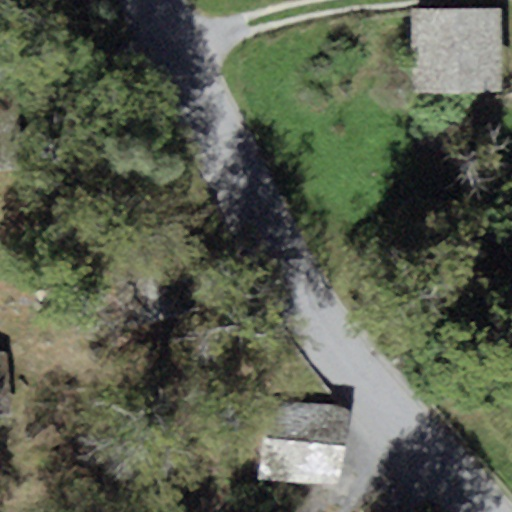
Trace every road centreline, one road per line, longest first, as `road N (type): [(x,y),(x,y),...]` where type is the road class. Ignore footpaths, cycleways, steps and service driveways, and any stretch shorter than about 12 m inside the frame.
road 1 (tertiary): [(150,0),(266,255),(339,357),(475,511)]
road 2 (track): [(182,62),(299,18),(425,0)]
